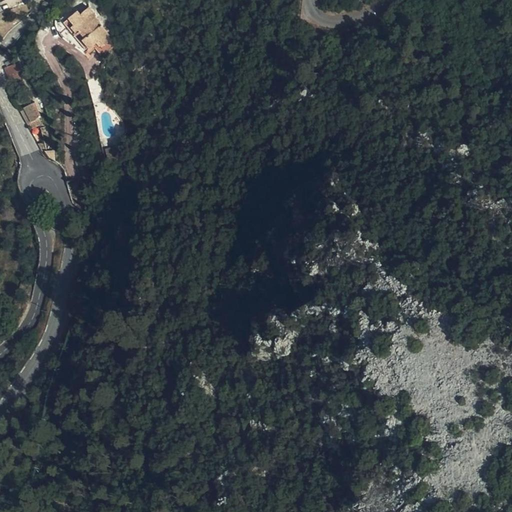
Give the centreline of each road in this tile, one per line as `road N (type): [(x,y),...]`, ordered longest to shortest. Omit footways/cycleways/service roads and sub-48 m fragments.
road 1 (tertiary): [(0,420),(44,353),(66,285),(65,219),(56,188),(38,174)]
road 2 (tertiary): [(0,355),(36,304),(44,276),(42,232),(28,192),(38,174)]
road 3 (unknown): [(65,219),(70,129),(44,43)]
